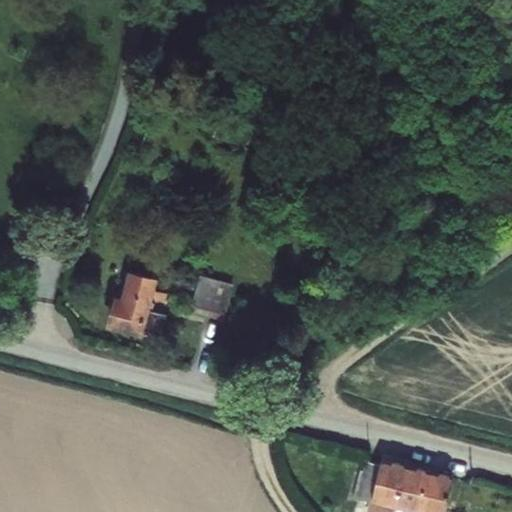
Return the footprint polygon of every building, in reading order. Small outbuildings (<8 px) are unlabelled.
[(112,303),(106,325),(148,337),(160,297),(144,293),(147,282),(127,276),(118,304),(112,303)] [(190,309),(222,316),(230,284),(198,276),(190,309)] [(386,511),(395,485),(362,477),(351,511),(386,511)] [(395,485),(386,511),(411,511),(418,491),(395,485)] [(435,511),(440,497),(418,491),(411,511),(435,511)]
